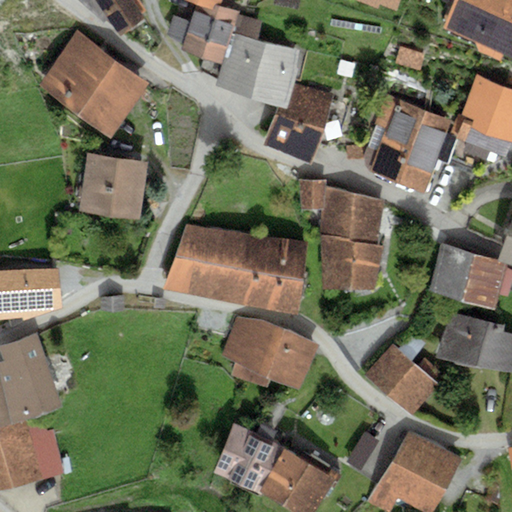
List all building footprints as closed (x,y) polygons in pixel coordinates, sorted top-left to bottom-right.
[(128,0),(93,0),(125,43),(148,26),(128,0)] [(234,0),(182,0),(181,4),(200,11),(219,17),(221,13),(225,0),(226,0),(234,2),(234,0)] [(511,0),(464,0),(455,27),(511,47),(511,0)] [(219,17),(200,11),(193,33),(187,55),(207,62),(227,69),(235,42),(241,20),(221,13),(219,17)] [(151,88),(79,39),(44,90),(117,139),(151,88)] [(302,60),(235,42),(227,69),(220,91),(283,108),(291,111),(297,93),(302,60)] [(511,94),(482,84),(467,126),(511,141),(511,94)] [(283,108),(269,150),(315,166),(336,106),(297,93),(291,111),(283,108)] [(453,128),(391,105),(366,172),(429,195),(453,128)] [(151,168),(93,159),(86,210),(144,218),(151,168)] [(329,186),(305,187),(306,214),(325,213),(330,213),(330,194),(329,186)] [(384,245),(389,204),(330,194),(330,213),(325,213),(325,239),(384,245)] [(171,291),(302,315),(312,250),(193,233),(171,291)] [(384,245),(325,239),(329,291),(381,290),(390,246),(384,245)] [(511,265),(447,249),(436,292),(501,308),(511,265)] [(63,272),(0,274),(0,313),(64,311),(63,272)] [(511,323),(456,311),(447,354),(511,368),(511,323)] [(323,348),(244,319),(229,361),(306,392),(323,348)] [(11,365),(2,367),(4,372),(18,425),(45,417),(65,410),(41,339),(5,351),(11,365)] [(445,384),(398,345),(374,374),(420,413),(445,384)] [(0,429),(18,425),(4,372),(0,373),(0,429)] [(0,491),(68,476),(57,438),(50,440),(45,417),(18,425),(0,429),(0,491)] [(290,449),(243,425),(220,469),(266,493),(290,449)] [(441,511),(467,461),(413,434),(377,505),(389,511),(399,511),(405,501),(426,511),(441,511)] [(362,472),(373,441),(359,436),(348,467),(362,472)] [(323,511),(342,477),(290,449),(266,493),(301,511),(323,511)]
